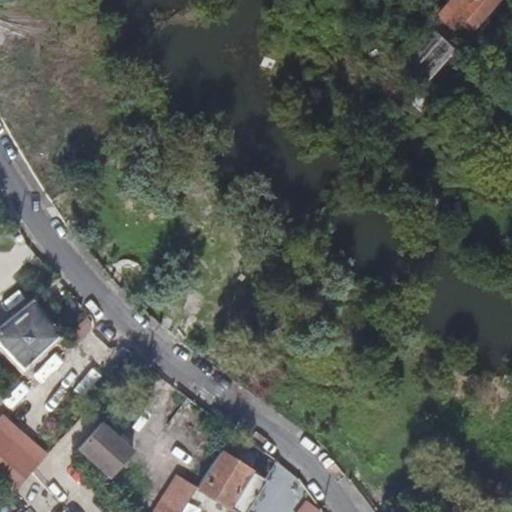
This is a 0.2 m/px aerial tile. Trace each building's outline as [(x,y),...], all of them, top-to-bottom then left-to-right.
[(469,26),(491,0),(445,0),(444,2),(457,15),(469,26)] [(457,15),(444,2),(435,13),(448,26),(457,15)] [(416,34),(397,57),(424,81),(453,48),(425,24),(416,34)] [(398,69),(392,62),(365,93),(395,119),(403,110),(404,112),(391,126),(400,133),(428,101),(410,85),(394,104),(381,92),(400,70),(398,69)] [(441,188),(457,170),(433,150),(418,168),(441,188)] [(511,215),(481,251),(511,277),(511,215)] [(68,292),(58,280),(37,298),(48,310),(68,292)] [(63,343),(33,302),(0,330),(0,351),(22,383),(63,343)] [(128,450),(99,425),(77,450),(106,476),(128,450)] [(0,480),(15,491),(39,463),(0,437),(0,480)] [(245,511),(263,486),(218,454),(196,489),(195,490),(227,511),(245,511)] [(153,511),(181,511),(195,490),(196,489),(177,476),(153,511)]
